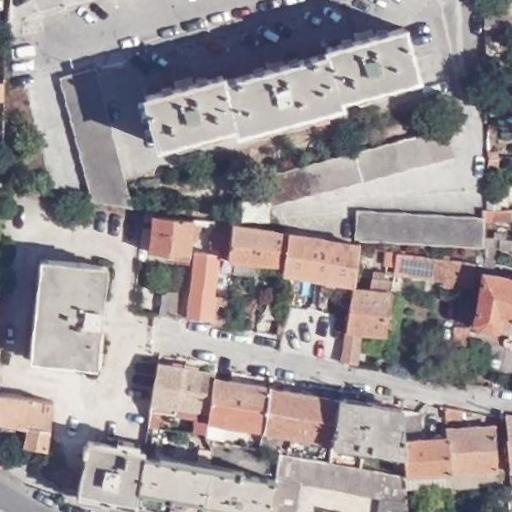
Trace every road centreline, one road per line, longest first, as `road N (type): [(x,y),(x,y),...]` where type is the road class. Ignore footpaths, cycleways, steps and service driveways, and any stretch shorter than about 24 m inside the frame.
road 1 (unclassified): [(169,343),(511,404)]
road 2 (residential): [(246,0),(33,54)]
